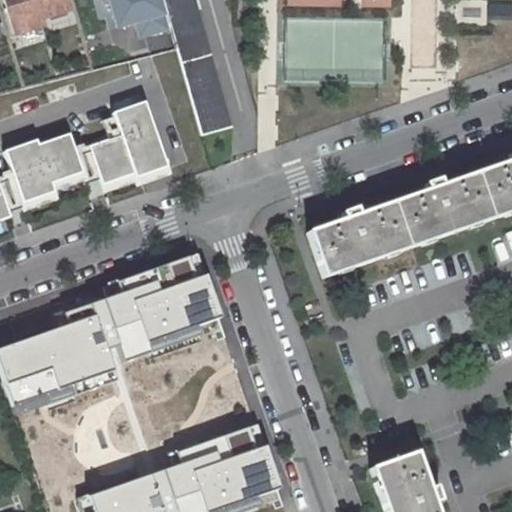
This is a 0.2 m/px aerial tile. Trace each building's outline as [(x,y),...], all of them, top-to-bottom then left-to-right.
[(33,0),(0,0),(0,2),(11,38),(42,28),(40,22),(33,0)] [(33,0),(40,22),(71,13),(67,0),(33,0)] [(165,16),(159,0),(105,0),(114,31),(133,26),(165,16)] [(196,0),(164,0),(203,139),(233,130),(196,0)] [(169,31),(165,16),(133,26),(137,40),(169,31)] [(109,114),(118,136),(134,183),(136,188),(169,176),(143,102),(109,114)] [(33,142),(1,153),(22,213),(54,201),(52,194),(84,183),(67,135),(34,146),(33,142)] [(134,183),(118,136),(86,147),(103,194),(134,183)] [(343,223),(310,235),(326,280),(511,215),(511,156),(509,158),(510,163),(446,187),(442,177),(429,182),(430,187),(424,188),(426,194),(362,216),(359,207),(347,211),(348,215),(341,218),(343,223)] [(0,221),(9,219),(0,193),(0,221)] [(87,308),(90,318),(104,356),(116,351),(121,365),(147,356),(149,360),(224,334),(195,253),(103,286),(108,300),(87,308)] [(90,318),(0,351),(0,384),(13,420),(113,383),(104,356),(90,318)] [(258,511),(286,503),(259,422),(175,451),(179,463),(87,494),(92,511),(258,511)] [(438,511),(437,508),(445,506),(441,492),(437,493),(435,487),(430,490),(420,460),(377,475),(389,511),(438,511)]
